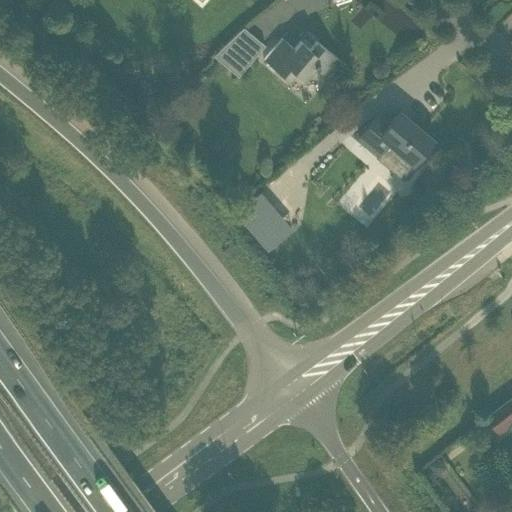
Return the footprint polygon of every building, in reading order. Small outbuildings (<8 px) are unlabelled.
[(266,0),(227,0),(212,14),(231,35),(267,1),(266,0)] [(238,76),(265,45),(243,27),(213,55),(238,76)] [(328,78),(328,77),(341,62),(316,40),(309,48),(300,40),(294,48),(281,38),(269,53),(263,59),(289,81),(295,73),(305,81),(316,68),(328,78)] [(389,144),(413,165),(434,140),(399,111),(389,123),(378,114),(358,137),(380,155),(389,144)] [(511,398),(488,417),(500,433),(511,423),(511,398)] [(438,457),(428,465),(436,476),(446,468),(438,457)]
